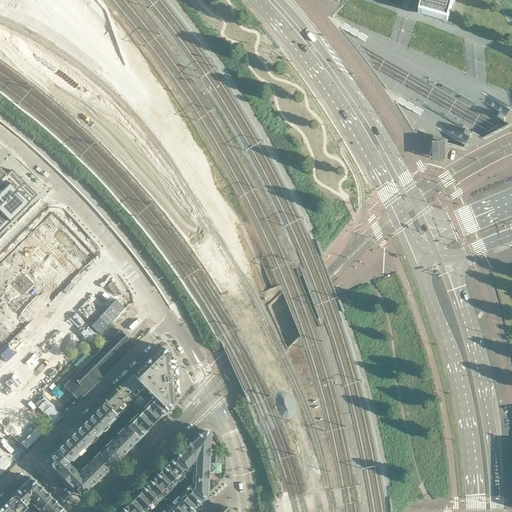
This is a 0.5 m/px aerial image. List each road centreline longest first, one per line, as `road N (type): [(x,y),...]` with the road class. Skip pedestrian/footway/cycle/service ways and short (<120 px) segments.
road 1 (primary): [(254,0),(331,99),(417,259)]
road 2 (primary): [(432,235),(365,110),(282,0)]
road 3 (unknown): [(6,242),(91,330),(102,320),(108,298),(29,219)]
road 4 (primary): [(417,259),(459,390),(474,511)]
road 5 (primary): [(497,511),(486,411),(445,263)]
road 6 (residential): [(169,319),(27,458)]
road 7 (unclassified): [(169,319),(62,187)]
road 8 (residential): [(101,511),(217,403)]
